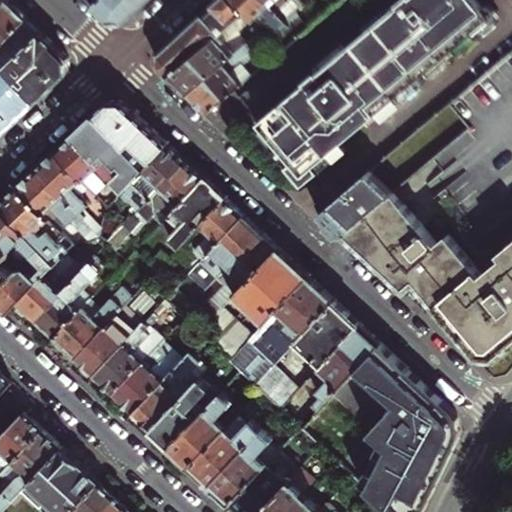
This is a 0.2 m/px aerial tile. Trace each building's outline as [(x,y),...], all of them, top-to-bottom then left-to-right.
[(16,7),(8,0),(5,0),(0,5),(0,42),(2,45),(8,39),(28,18),(16,7)] [(98,0),(97,1),(104,7),(113,16),(128,16),(144,0),(98,0)] [(160,66),(170,76),(233,20),(242,12),(231,0),(215,0),(201,13),(159,52),(159,61),(160,66)] [(231,0),(242,12),(249,19),(257,27),(267,18),(277,30),(282,26),(296,41),(301,37),(270,3),(266,7),(259,0),(231,0)] [(373,169),(451,106),(459,100),(467,93),(478,84),(487,77),(498,68),(508,60),(511,56),(511,0),(345,0),(338,6),(327,16),(321,21),(314,26),(310,29),(301,37),(296,41),(281,53),(252,76),(233,92),(304,177),(328,205),(373,169)] [(259,0),(266,7),(270,3),(301,37),(310,29),(296,12),(304,3),(301,0),(259,0)] [(301,0),(304,3),(321,21),(327,16),(312,0),(301,0)] [(20,50),(13,56),(2,68),(36,100),(54,84),(69,71),(68,56),(28,18),(8,39),(20,50)] [(233,20),(170,76),(178,83),(188,93),(252,41),(262,33),(257,27),(249,19),(240,27),(233,20)] [(252,41),(188,93),(199,103),(208,112),(233,92),(252,76),(243,65),(260,51),(252,41)] [(2,45),(0,46),(0,65),(2,68),(13,56),(2,45)] [(36,100),(2,68),(0,69),(0,134),(16,119),(36,100)] [(111,98),(96,112),(147,163),(169,140),(125,98),(117,98),(111,98)] [(85,121),(74,132),(127,184),(132,179),(147,163),(96,112),(85,121)] [(65,140),(56,149),(96,189),(103,182),(116,196),(120,191),(127,184),(74,132),(65,140)] [(169,140),(147,163),(132,179),(127,184),(120,191),(138,208),(161,183),(159,181),(172,168),(175,171),(188,158),(180,150),(169,140)] [(47,157),(37,166),(50,180),(46,184),(59,197),(62,195),(99,234),(101,227),(91,216),(98,207),(92,200),(99,192),(96,189),(56,149),(47,157)] [(199,169),(188,158),(175,171),(172,168),(159,181),(161,183),(138,208),(116,231),(107,241),(112,246),(140,217),(147,223),(159,211),(166,218),(171,213),(206,176),(199,169)] [(27,176),(17,185),(62,232),(69,225),(76,232),(82,226),(92,236),(99,234),(62,195),(59,197),(46,184),(50,180),(37,166),(27,176)] [(397,192),(373,169),(328,205),(317,214),(329,225),(343,238),(347,235),(397,192)] [(216,185),(206,176),(171,213),(182,224),(166,242),(175,251),(186,240),(228,196),(216,185)] [(9,193),(0,201),(0,203),(39,246),(54,262),(65,250),(67,248),(59,240),(64,234),(62,232),(17,185),(9,193)] [(415,282),(424,292),(464,341),(479,360),(494,360),(511,344),(511,258),(489,278),(455,238),(444,248),(400,196),(397,192),(347,235),(352,240),(357,244),(381,267),(406,290),(415,282)] [(236,204),(228,196),(186,240),(198,252),(188,263),(194,269),(247,214),(236,204)] [(18,261),(24,260),(39,246),(0,203),(0,236),(10,247),(11,253),(18,261)] [(247,214),(194,269),(193,269),(197,273),(206,265),(217,276),(226,285),(205,307),(215,316),(224,305),(239,290),(280,246),(262,229),(247,214)] [(0,287),(18,268),(24,267),(24,260),(18,261),(11,253),(10,247),(0,236),(0,287)] [(107,241),(83,267),(61,291),(63,293),(51,306),(47,302),(34,316),(45,326),(54,335),(91,296),(83,288),(117,251),(112,246),(107,241)] [(18,301),(54,262),(39,246),(24,260),(24,267),(18,268),(0,287),(0,301),(0,302),(9,310),(18,301)] [(295,260),(280,246),(239,290),(252,303),(258,309),(269,319),(277,310),(311,275),(295,260)] [(170,257),(160,248),(149,259),(159,268),(170,257)] [(61,291),(83,267),(65,250),(54,262),(18,301),(19,302),(19,306),(24,312),(29,311),(30,313),(34,316),(47,302),(51,306),(63,293),(61,291)] [(193,269),(189,274),(206,289),(217,276),(206,265),(197,273),(193,269)] [(75,355),(127,301),(142,286),(131,275),(102,306),(91,296),(54,335),(64,345),(75,355)] [(277,310),(302,335),(336,299),(323,286),(311,275),(277,310)] [(415,282),(406,290),(412,295),(414,296),(417,296),(420,295),(424,292),(415,282)] [(336,299),(302,335),(294,344),(304,354),(310,354),(313,352),(324,363),(362,322),(349,310),(336,299)] [(87,366),(94,373),(145,319),(127,301),(75,355),(87,366)] [(183,314),(200,331),(211,319),(194,302),(183,314)] [(237,318),(243,324),(258,309),(252,303),(237,318)] [(243,324),(237,318),(224,305),(215,316),(211,319),(200,331),(204,335),(223,353),(230,359),(254,334),(243,324)] [(103,382),(113,391),(165,337),(156,328),(152,333),(148,328),(151,324),(159,316),(154,310),(149,316),(145,319),(94,373),(103,382)] [(256,384),(276,363),(294,344),(302,335),(277,310),(269,319),(254,334),(230,359),(242,371),(256,384)] [(313,404),(318,409),(358,367),(382,342),(372,333),(362,322),(324,363),(320,367),(330,377),(321,387),(325,391),(313,404)] [(156,328),(151,324),(148,328),(152,333),(156,328)] [(165,337),(113,391),(123,400),(134,410),(175,366),(165,357),(176,346),(166,336),(165,337)] [(382,342),(358,367),(376,384),(378,382),(397,400),(369,430),(380,440),(358,480),(378,497),(394,511),(393,511),(424,511),(448,463),(460,439),(461,434),(461,431),(461,426),(460,420),(459,418),(458,415),(456,414),(454,410),(382,342)] [(186,355),(176,346),(165,357),(175,366),(186,355)] [(143,419),(152,427),(198,379),(210,367),(191,349),(186,355),(175,366),(134,410),(143,419)] [(280,407),(301,386),(276,363),(256,384),(261,389),(280,407)] [(0,396),(3,392),(12,382),(0,370),(0,396)] [(161,435),(171,445),(217,397),(198,379),(152,427),(161,435)] [(0,396),(0,426),(6,433),(25,414),(3,392),(0,396)] [(181,454),(190,463),(234,418),(224,410),(227,406),(222,401),(225,397),(221,392),(217,397),(171,445),(181,454)] [(6,433),(0,439),(0,474),(1,475),(3,473),(46,429),(38,420),(28,411),(25,414),(6,433)] [(211,483),(257,434),(261,430),(261,429),(252,421),(248,425),(237,414),(234,418),(190,463),(201,473),(211,483)] [(56,438),(46,429),(3,473),(13,483),(0,496),(0,511),(2,511),(26,488),(31,483),(66,447),(56,438)] [(231,502),(268,463),(277,453),(261,438),(257,434),(211,483),(221,492),(231,502)] [(82,463),(66,447),(31,483),(26,488),(45,507),(50,501),(59,511),(57,511),(72,511),(102,481),(82,463)] [(279,474),(268,463),(231,502),(242,511),(241,511),(259,511),(300,469),(292,461),(279,474)] [(318,511),(321,509),(305,493),(315,483),(300,469),(259,511),(318,511)] [(111,490),(102,481),(72,511),(104,511),(119,497),(111,490)] [(338,492),(321,509),(324,511),(335,511),(347,501),(338,492)] [(134,511),(128,506),(119,497),(104,511),(134,511)] [(45,507),(49,511),(57,511),(59,511),(50,501),(45,507)]
